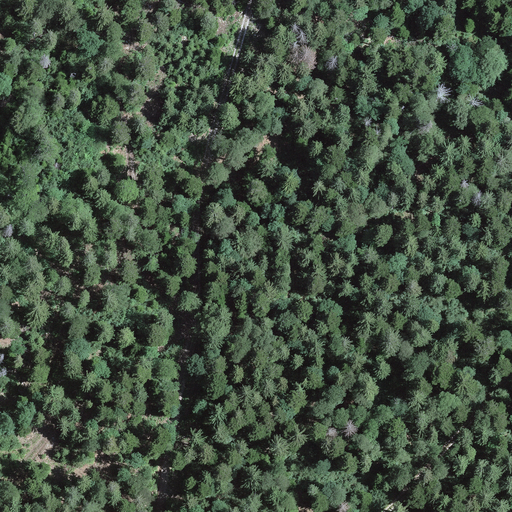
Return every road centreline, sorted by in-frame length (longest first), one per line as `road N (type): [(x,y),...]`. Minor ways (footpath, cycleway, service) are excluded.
road 1 (track): [(155,511),(198,292),(205,163),(252,0)]
road 2 (track): [(384,511),(511,370)]
